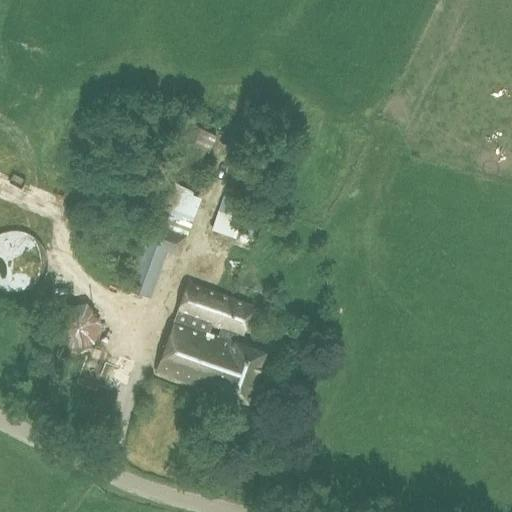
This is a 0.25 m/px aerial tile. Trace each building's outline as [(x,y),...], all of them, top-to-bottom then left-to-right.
[(179,138),(165,164),(173,167),(172,171),(188,179),(190,180),(190,179),(203,151),(207,152),(217,135),(185,119),(176,137),(179,138)] [(0,162),(0,172),(14,178),(18,169),(0,162)] [(211,228),(235,237),(242,220),(253,224),(258,208),(255,207),(256,205),(251,204),(250,205),(246,204),(251,193),(252,192),(257,176),(234,168),(228,185),(227,185),(211,228)] [(168,213),(183,218),(194,189),(164,178),(155,201),(170,207),(168,213)] [(150,221),(126,288),(149,296),(166,250),(178,254),(185,234),(150,221)] [(156,369),(216,390),(215,391),(247,403),(265,352),(234,341),(237,332),(242,334),(253,305),(187,282),(156,369)] [(89,331),(99,303),(73,294),(63,321),(89,331)]
